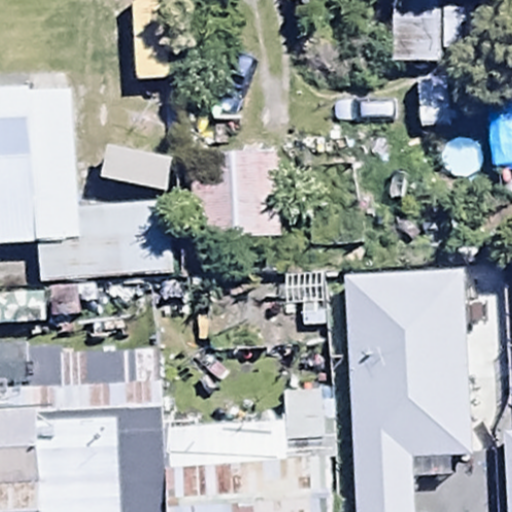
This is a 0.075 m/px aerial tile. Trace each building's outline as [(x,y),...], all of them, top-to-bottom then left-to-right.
[(464,60),(463,0),(387,0),(387,60),(464,60)] [(70,90),(0,90),(0,250),(36,250),(36,289),(169,287),(168,207),(72,209),(70,90)] [(511,170),(511,97),(468,99),(470,146),(486,146),(486,171),(511,170)] [(273,149),(187,154),(192,246),(278,242),(273,149)] [(461,271),(343,276),(353,511),(413,511),(411,459),(469,457),(461,271)] [(31,394),(30,363),(30,344),(0,345),(0,511),(39,511),(36,394),(31,394)] [(36,394),(39,511),(162,511),(160,428),(158,359),(30,363),(31,394),(36,394)] [(331,511),(327,394),(284,395),(284,424),(160,428),(162,511),(331,511)]
